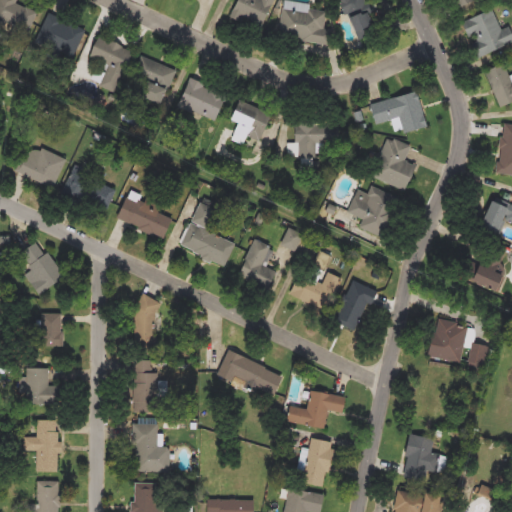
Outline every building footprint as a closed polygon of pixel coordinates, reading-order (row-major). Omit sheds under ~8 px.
[(28,32),(0,18),(0,8),(4,0),(19,0),(39,10),(28,32)] [(272,0),(263,29),(229,17),(235,0),(272,0)] [(356,41),(337,0),(378,0),(383,10),(368,17),(375,33),(356,41)] [(478,0),(479,1),(459,8),(456,0),(478,0)] [(323,29),(332,30),(329,45),(277,35),(283,2),(327,11),(323,29)] [(509,27),(511,37),(511,45),(474,57),(462,21),(494,11),(500,30),(509,27)] [(68,55),(36,42),(48,12),(79,25),(68,55)] [(132,50),(116,93),(100,87),(108,64),(86,56),(93,36),(132,50)] [(175,70),(161,107),(127,94),(141,57),(175,70)] [(511,102),(494,107),(484,70),(505,64),(510,84),(511,83),(511,102)] [(213,124),(176,108),(189,78),(226,94),(213,124)] [(391,121),(375,125),(370,104),(417,92),(426,128),(395,135),(391,121)] [(257,143),(232,133),(235,126),(227,123),(235,100),(269,113),(257,143)] [(316,145),(316,159),(295,159),(294,123),(337,123),(337,145),(316,145)] [(511,175),(496,174),(502,124),(511,125),(511,175)] [(419,152),(403,191),(371,178),(387,139),(419,152)] [(15,173),(27,144),(65,160),(53,189),(15,173)] [(105,214),(61,197),(71,170),(115,187),(105,214)] [(347,214),(356,191),(367,195),(370,187),(397,199),(381,238),(359,228),(363,220),(347,214)] [(161,240),(114,218),(128,189),(161,205),(157,213),(171,219),(161,240)] [(511,225),(501,221),(495,237),(476,229),(489,197),(511,206),(511,225)] [(180,250),(197,203),(217,210),(208,233),(235,243),(227,267),(180,250)] [(319,222),(326,205),(345,213),(339,230),(319,222)] [(235,275),(255,241),(269,249),(260,265),(276,274),(266,293),(235,275)] [(465,279),(486,241),(506,251),(494,273),(503,278),(494,295),(465,279)] [(39,242),(63,279),(38,295),(14,258),(39,242)] [(322,284),(326,274),(339,279),(329,311),(291,299),(299,276),(322,284)] [(348,292),(363,298),(366,290),(381,297),(364,337),(334,325),(348,292)] [(156,348),(134,348),(133,298),(155,298),(156,348)] [(60,347),(40,347),(40,314),(61,314),(60,347)] [(467,326),(461,363),(428,358),(434,321),(467,326)] [(274,399),(218,376),(227,353),(283,375),(274,399)] [(128,361),(157,361),(155,412),(126,411),(128,361)] [(22,406),(22,369),(48,369),(48,387),(60,387),(59,406),(22,406)] [(439,425),(448,373),(426,369),(416,421),(439,425)] [(323,429),(286,423),(289,407),(306,410),(309,392),(342,398),(340,414),(326,412),(323,429)] [(57,473),(33,473),(34,453),(25,453),(25,438),(35,438),(35,420),(58,421),(57,473)] [(157,448),(168,448),(168,473),(131,472),(131,424),(157,424),(157,448)] [(434,440),(431,453),(447,456),(443,475),(426,472),(424,483),(401,478),(409,435),(434,440)] [(326,486),(301,484),(306,440),(330,442),(326,486)] [(35,511),(35,482),(57,482),(57,511),(35,511)] [(161,483),(161,511),(131,511),(131,483),(161,483)] [(282,511),(286,490),(322,495),(319,511),(282,511)] [(433,511),(393,511),(396,491),(436,497),(433,511)] [(252,511),(206,511),(206,500),(252,500),(252,511)]
